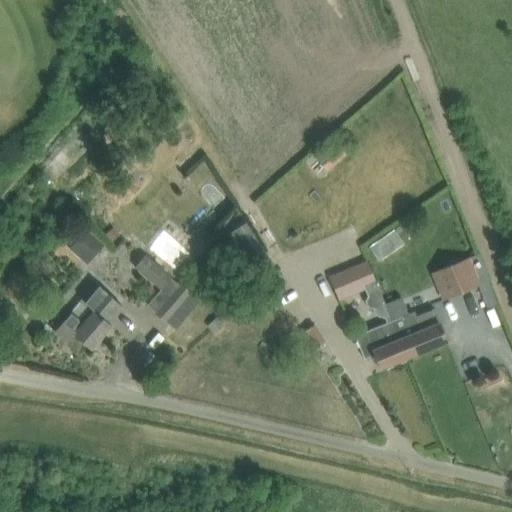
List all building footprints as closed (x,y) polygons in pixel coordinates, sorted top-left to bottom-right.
[(318,158),(328,170),(346,154),(336,142),(318,158)] [(336,174),(355,160),(350,154),(331,168),(336,174)] [(182,186),(192,201),(205,192),(221,215),(233,207),(216,183),(223,178),(213,164),(182,186)] [(96,191),(105,208),(115,203),(106,186),(96,191)] [(113,227),(105,234),(111,241),(119,234),(113,227)] [(251,261),(268,251),(254,227),(237,237),(251,261)] [(87,229),(71,246),(85,260),(101,242),(87,229)] [(163,229),(148,248),(177,272),(192,254),(163,229)] [(369,245),(379,259),(403,243),(393,229),(369,245)] [(146,253),(134,267),(160,288),(172,274),(146,253)] [(433,273),(436,280),(443,299),(479,284),(471,266),(468,259),(433,273)] [(385,317),(387,322),(355,335),(357,340),(364,359),(374,354),(380,368),(409,356),(386,303),(366,260),(330,276),(339,297),(365,287),(368,294),(366,300),(368,305),(373,307),(376,315),(385,317)] [(77,287),(88,273),(78,267),(68,280),(77,287)] [(200,298),(183,284),(158,312),(175,327),(200,298)] [(121,305),(106,291),(99,285),(86,300),(82,297),(70,312),(54,330),(68,341),(74,334),(91,349),(112,325),(107,321),(121,305)] [(402,297),(386,303),(409,356),(447,341),(439,322),(433,308),(416,315),(414,311),(408,313),(402,297)] [(218,317),(208,326),(214,333),(224,324),(218,317)] [(175,344),(183,335),(166,322),(158,331),(175,344)] [(322,330),(309,336),(318,354),(331,348),(322,330)]
